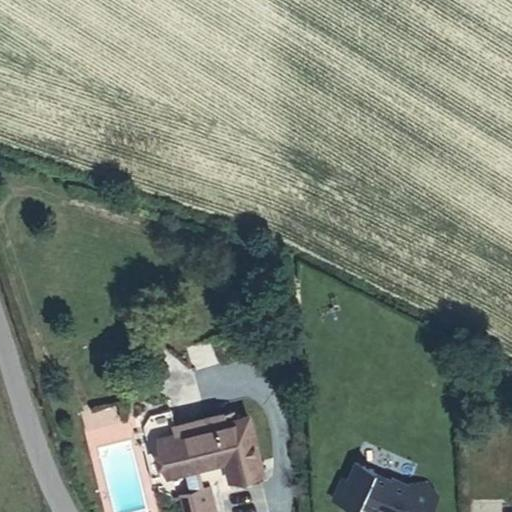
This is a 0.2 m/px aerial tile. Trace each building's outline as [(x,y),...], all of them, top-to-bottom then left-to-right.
[(117,401),(83,408),(104,511),(139,511),(154,509),(133,414),(120,417),(117,401)] [(194,438),(193,429),(212,425),(214,434),(242,428),(247,426),(244,411),(172,427),(169,412),(147,416),(143,426),(166,420),(171,443),(194,438)] [(253,469),(242,428),(214,434),(194,438),(171,443),(166,420),(143,426),(139,427),(143,443),(153,441),(162,477),(182,473),(193,470),(221,465),(223,476),(253,469)] [(214,434),(212,425),(193,429),(194,438),(214,434)] [(258,477),(247,426),(242,428),(253,469),(223,476),(224,484),(258,477)] [(162,477),(153,441),(143,443),(151,480),(162,477)] [(210,511),(206,490),(196,491),(193,470),(182,473),(185,494),(181,501),(184,511),(210,511)] [(435,511),(437,508),(408,495),(407,498),(391,490),(388,493),(371,486),(371,482),(352,475),(346,492),(340,491),(331,511),(435,511)]
